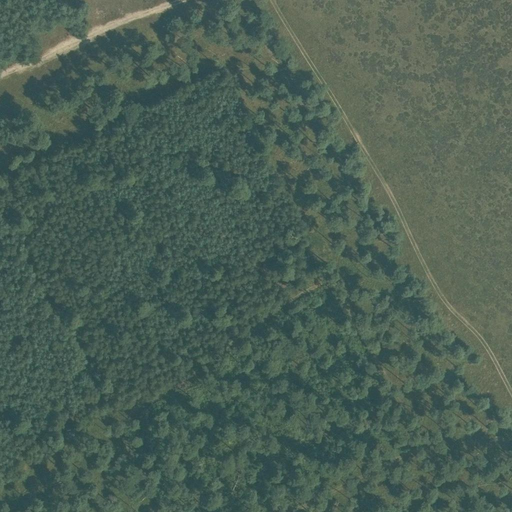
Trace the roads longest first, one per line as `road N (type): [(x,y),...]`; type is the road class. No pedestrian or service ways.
road 1 (track): [(511,394),(484,343),(438,291),(386,187),(270,0)]
road 2 (track): [(181,0),(0,73)]
